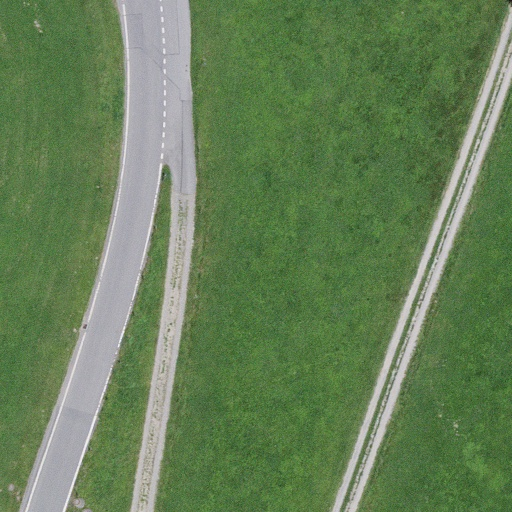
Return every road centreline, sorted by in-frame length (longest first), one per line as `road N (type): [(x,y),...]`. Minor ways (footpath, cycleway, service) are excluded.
road 1 (unclassified): [(142,0),(149,87),(137,195),(111,310),(44,511)]
road 2 (track): [(148,0),(168,58),(184,195),(146,511)]
road 3 (track): [(342,511),(511,35)]
